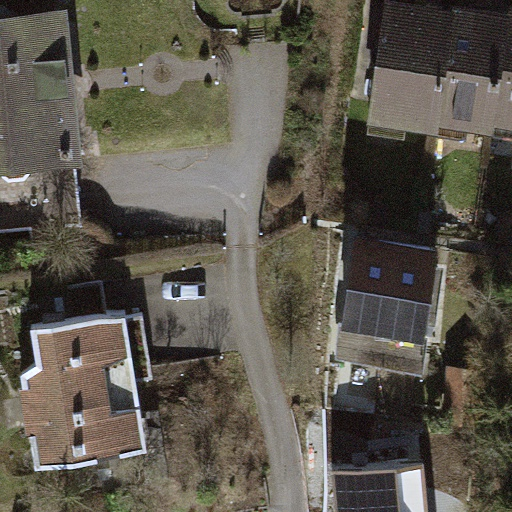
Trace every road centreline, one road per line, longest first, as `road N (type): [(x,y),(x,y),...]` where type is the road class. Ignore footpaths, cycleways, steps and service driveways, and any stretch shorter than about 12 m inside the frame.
road 1 (trunk): [(511,220),(111,226),(0,211)]
road 2 (residential): [(292,511),(246,248),(263,80)]
